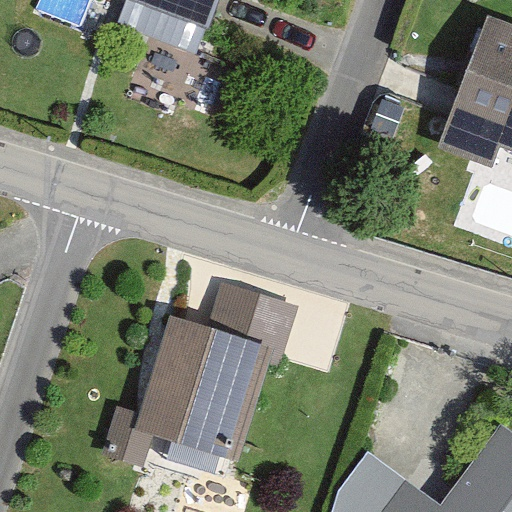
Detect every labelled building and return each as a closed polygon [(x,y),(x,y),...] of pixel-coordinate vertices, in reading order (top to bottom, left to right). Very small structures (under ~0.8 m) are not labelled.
[(41,0),(40,6),(89,19),(93,0),(41,0)] [(209,0),(109,0),(96,32),(182,67),(209,0)] [(511,26),(487,17),(437,148),(491,169),(500,146),(511,150),(511,26)] [(267,338),(151,304),(112,437),(228,471),(267,338)] [(511,511),(511,430),(502,423),(434,511),(511,511)]
